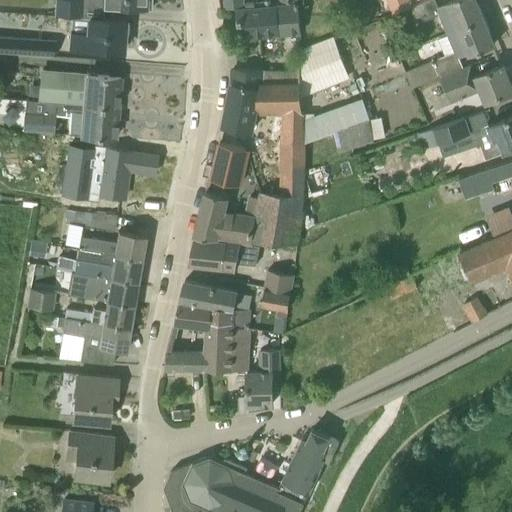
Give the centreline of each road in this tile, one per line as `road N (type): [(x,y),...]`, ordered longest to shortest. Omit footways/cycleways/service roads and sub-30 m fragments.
road 1 (residential): [(152,446),(146,378),(190,159),(203,57),(199,0)]
road 2 (residential): [(289,419),(511,309)]
road 3 (residential): [(289,419),(346,417),(511,332)]
road 4 (track): [(364,511),(397,454),(415,439),(511,389)]
road 5 (residential): [(152,446),(289,419)]
